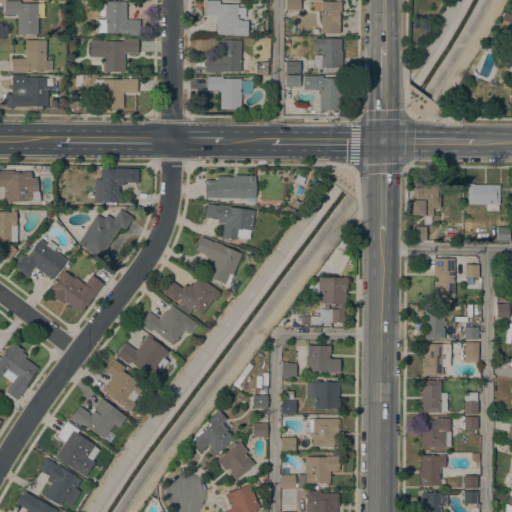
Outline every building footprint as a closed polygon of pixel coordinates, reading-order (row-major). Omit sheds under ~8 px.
[(299,0),(299,10),(285,10),(285,0),(299,0)] [(336,2),(336,0),(340,0),(340,2),(340,12),(339,12),(339,33),(319,33),(319,30),(320,31),(320,2),(336,2)] [(19,3),(43,3),(43,17),(37,17),(37,34),(16,34),(16,15),(3,15),(3,1),(19,1),(19,3)] [(219,1),(219,4),(237,4),(237,8),(245,8),(245,18),(237,18),(237,20),(240,20),(240,21),(247,21),(247,35),(233,35),(233,34),(216,34),(216,16),(205,16),(205,1),(219,1)] [(104,2),(125,2),(125,20),(139,20),(139,36),(123,36),(123,33),(105,33),(97,33),(96,20),(104,19),(104,3),(104,2)] [(105,40),(105,41),(121,41),(121,39),(137,39),(137,53),(123,53),(123,72),(103,72),(103,57),(90,57),(90,40),(105,40)] [(340,39),(340,51),(341,51),(341,68),(313,67),(313,55),(320,55),(320,49),(313,49),(313,39),(340,39)] [(24,40),(45,40),(45,60),(51,60),(51,70),(45,70),(45,71),(27,70),(27,73),(11,72),(11,58),(24,59),(24,40)] [(240,71),(221,71),(221,72),(204,72),(204,56),(219,56),(220,40),(240,40),(240,71)] [(265,59),(265,61),(267,61),(267,75),(254,74),(255,59),(265,59)] [(285,61),(299,61),(299,73),(284,73),(285,61)] [(284,75),(299,75),(299,87),(284,87),(284,75)] [(26,77),(45,77),(45,89),(47,89),(47,106),(13,106),(11,109),(0,104),(3,96),(7,92),(10,92),(10,76),(26,76),(26,77)] [(240,109),(219,109),(219,90),(206,90),(206,76),(222,77),(222,79),(240,79),(240,81),(240,109)] [(322,76),(321,78),(340,78),(339,110),(319,110),(319,90),(302,90),(302,76),(322,76)] [(122,108),(102,108),(102,90),(93,90),(93,80),(121,80),(121,79),(136,79),(136,92),(122,92),(122,108)] [(137,169),(137,183),(124,183),(124,185),(117,185),(117,191),(119,191),(118,202),(93,202),(93,179),(99,179),(100,168),(137,169)] [(12,172),(18,171),(18,172),(30,171),(30,178),(36,178),(37,192),(38,192),(39,202),(29,203),(29,201),(23,201),(23,200),(4,202),(4,193),(6,193),(6,188),(3,188),(3,186),(0,186),(0,170),(12,170),(12,172)] [(227,177),(232,177),(232,175),(246,175),(246,176),(254,176),(254,202),(246,202),(246,198),(223,198),(223,203),(218,202),(218,198),(204,198),(204,183),(203,183),(203,180),(216,181),(216,177),(227,177)] [(499,185),(498,205),(497,205),(497,211),(485,211),(485,205),(466,204),(467,189),(466,189),(466,184),(473,184),(473,185),(499,185)] [(439,185),(439,208),(432,208),(432,216),(430,216),(430,222),(423,222),(423,216),(409,216),(409,198),(412,198),(412,188),(421,188),(421,185),(439,185)] [(222,225),(224,225),(224,223),(217,222),(217,219),(204,218),(206,204),(253,210),(250,231),(249,230),(248,239),(235,237),(235,240),(220,238),(222,225)] [(103,219),(106,215),(112,219),(119,209),(132,218),(124,231),(119,228),(99,259),(77,245),(79,241),(96,215),(103,219)] [(16,242),(7,242),(7,243),(16,250),(7,261),(0,254),(0,212),(10,212),(10,211),(15,211),(15,225),(16,225),(16,242)] [(425,240),(412,240),(413,226),(425,227),(425,240)] [(508,227),(508,241),(496,241),(496,227),(508,227)] [(210,265),(212,265),(213,261),(206,258),(207,256),(194,251),(200,237),(213,243),(213,242),(222,245),(222,246),(240,254),(227,286),(211,279),(211,278),(205,276),(210,265)] [(13,261),(20,253),(26,257),(39,239),(46,244),(49,240),(56,246),(53,250),(66,260),(51,279),(34,266),(26,276),(14,267),(17,264),(13,261)] [(453,298),(433,298),(433,281),(437,282),(437,277),(435,277),(435,276),(433,276),(433,258),(453,258),(453,267),(453,298)] [(477,279),(464,278),(464,264),(478,265),(477,279)] [(85,306),(83,308),(84,308),(81,311),(75,307),(73,309),(64,302),(63,304),(47,292),(63,271),(72,278),(74,276),(84,284),(91,275),(102,284),(85,306)] [(178,298),(176,301),(175,300),(174,302),(164,295),(161,293),(171,281),(181,288),(184,284),(187,286),(188,284),(191,286),(197,277),(219,293),(217,295),(218,295),(213,301),(211,300),(200,315),(191,308),(178,298)] [(341,278),(341,277),(346,277),(346,289),(345,289),(344,323),(320,322),(320,325),(309,325),(309,316),(319,316),(319,309),(323,309),(323,304),(320,304),(320,290),(317,290),(317,292),(304,292),(304,290),(306,290),(307,288),(308,286),(309,284),(311,284),(312,284),(313,284),(314,283),(317,283),(317,277),(341,278)] [(508,304),(508,317),(495,317),(495,304),(508,304)] [(195,324),(188,334),(183,329),(171,345),(151,330),(150,332),(139,324),(148,312),(158,320),(164,311),(165,312),(170,305),(195,324)] [(424,338),(424,313),(443,313),(443,338),(424,338)] [(511,316),(511,324),(506,323),(502,346),(511,347),(511,316)] [(477,327),(477,339),(464,339),(464,327),(477,327)] [(167,361),(159,371),(157,370),(150,378),(129,362),(127,363),(126,364),(117,358),(114,356),(124,342),(134,350),(147,334),(151,338),(150,339),(167,352),(163,358),(167,361)] [(0,358),(7,349),(6,348),(11,341),(23,350),(21,352),(26,356),(24,358),(38,369),(26,385),(26,386),(16,400),(5,392),(11,383),(2,375),(0,377),(0,358)] [(477,343),(477,362),(463,362),(464,342),(477,343)] [(449,367),(442,366),(441,376),(421,375),(421,359),(423,359),(423,343),(448,343),(448,344),(449,344),(449,367)] [(330,345),(330,354),(328,354),(328,359),(339,359),(339,372),(334,372),(334,374),(325,374),(325,372),(310,372),(310,366),(305,366),(305,356),(306,356),(306,345),(330,345)] [(124,367),(121,371),(143,388),(132,402),(135,404),(129,411),(101,389),(106,383),(111,377),(106,372),(104,374),(103,373),(113,359),(124,367)] [(295,377),(280,377),(281,361),(286,361),(286,363),(295,363),(295,377)] [(313,382),(313,380),(319,380),(319,382),(337,382),(337,398),(339,398),(338,409),(335,409),(312,408),(312,397),(305,397),(305,382),(313,382)] [(446,412),(439,412),(439,413),(420,412),(420,380),(440,380),(439,393),(446,393),(446,412)] [(266,408),(252,408),(252,396),(251,396),(251,389),(262,389),(262,395),(266,395),(266,408)] [(292,391),(292,399),(284,399),(284,391),(292,391)] [(477,414),(463,414),(463,401),(464,401),(464,393),(476,393),(476,401),(477,401),(477,414)] [(118,427),(114,423),(102,438),(86,425),(85,426),(81,423),(79,425),(70,418),(79,406),(88,414),(87,415),(89,416),(95,408),(93,407),(100,398),(125,417),(118,427)] [(295,401),(295,414),(280,414),(280,401),(295,401)] [(233,439),(231,441),(228,444),(227,443),(220,450),(220,451),(218,454),(217,453),(215,455),(209,448),(210,447),(207,444),(199,452),(190,442),(196,437),(195,436),(200,430),(201,431),(210,423),(207,420),(217,410),(225,419),(219,425),(226,432),(233,439)] [(476,430),(463,429),(463,417),(477,417),(476,430)] [(448,418),(448,421),(449,421),(449,431),(450,431),(449,447),(444,447),(422,447),(422,446),(420,446),(420,430),(424,430),(424,420),(435,420),(435,418),(448,418)] [(338,419),(339,419),(339,433),(337,433),(337,447),(312,446),(312,432),(307,432),(307,420),(312,420),(312,419),(338,419)] [(78,430),(76,433),(94,445),(93,446),(98,450),(91,461),(93,463),(84,476),(54,457),(64,442),(56,437),(65,422),(78,430)] [(266,437),(252,437),(252,425),(266,425),(266,437)] [(295,438),(295,451),(280,451),(280,438),(295,438)] [(247,452),(246,453),(245,452),(244,453),(253,464),(250,467),(251,468),(249,470),(249,469),(235,480),(232,477),(231,478),(229,475),(230,475),(228,472),(229,471),(228,469),(226,470),(224,471),(216,460),(236,444),(237,444),(239,442),(247,452)] [(438,455),(444,455),(444,468),(439,468),(439,486),(420,486),(420,475),(417,475),(417,468),(420,468),(420,462),(419,462),(419,457),(419,455),(438,455)] [(325,457),(325,456),(334,456),(334,470),(329,470),(329,483),(326,483),(326,485),(322,485),(322,483),(308,483),(305,483),(305,484),(302,484),(302,488),(280,488),(280,475),(295,475),(295,474),(305,474),(305,457),(325,457)] [(74,488),(80,492),(70,507),(62,501),(59,506),(48,499),(47,500),(45,499),(46,498),(42,495),(45,490),(46,491),(51,483),(50,483),(51,481),(47,479),(48,476),(37,469),(44,458),(56,466),(57,465),(62,468),(61,468),(80,480),(74,488)] [(476,488),(463,488),(463,476),(476,476),(476,488)] [(259,508),(249,511),(223,511),(230,509),(229,506),(232,505),(231,502),(230,503),(226,494),(249,484),(259,508)] [(56,510),(54,511),(25,511),(26,510),(15,504),(23,491),(56,510)] [(337,493),(337,494),(338,494),(338,507),(336,507),(336,511),(311,511),(311,504),(307,504),(307,503),(305,503),(305,491),(320,491),(320,493),(337,493)] [(476,504),(463,504),(463,491),(476,491),(476,504)] [(420,511),(420,508),(424,508),(424,503),(421,503),(421,502),(420,502),(420,493),(421,493),(421,492),(426,492),(426,493),(447,493),(447,507),(440,507),(440,511),(420,511)]
